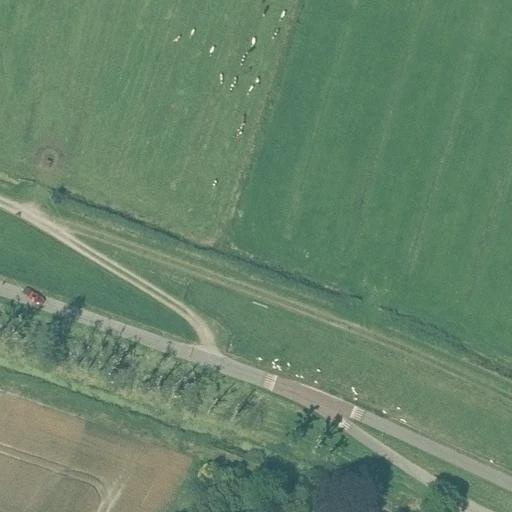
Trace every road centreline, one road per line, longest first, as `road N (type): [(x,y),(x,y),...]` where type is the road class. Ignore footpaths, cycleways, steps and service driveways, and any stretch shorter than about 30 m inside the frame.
road 1 (track): [(62,226),(511,396)]
road 2 (unclassified): [(326,405),(0,285)]
road 3 (track): [(0,203),(62,226),(214,358)]
road 4 (unclassified): [(511,491),(326,405)]
road 5 (residential): [(478,511),(326,405)]
